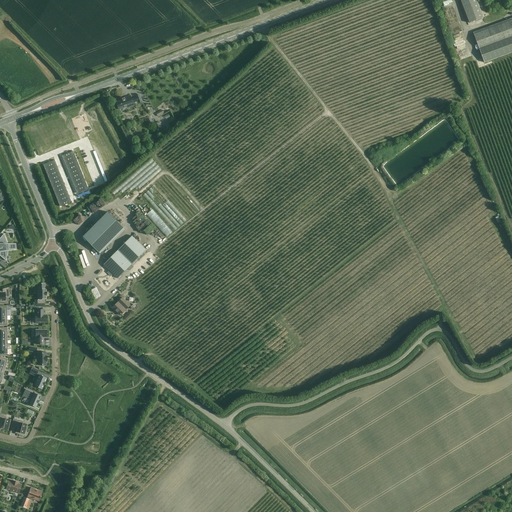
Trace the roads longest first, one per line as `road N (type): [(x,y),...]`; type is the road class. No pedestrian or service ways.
road 1 (unclassified): [(224,424),(244,407),(298,404),(391,365),(433,330),(445,331),(475,371),(511,357)]
road 2 (secondary): [(77,94),(332,0)]
road 3 (unclassified): [(224,424),(92,327),(54,243)]
road 4 (track): [(160,400),(234,452),(294,511)]
road 5 (residential): [(0,434),(28,438),(53,387),(54,306)]
road 6 (unclassified): [(54,243),(9,120)]
road 7 (unclassified): [(313,511),(224,424)]
